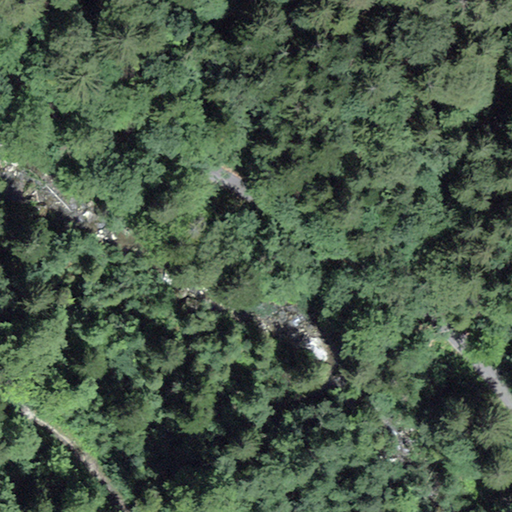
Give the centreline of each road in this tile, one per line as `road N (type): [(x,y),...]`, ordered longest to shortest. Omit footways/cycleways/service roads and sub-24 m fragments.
road 1 (unclassified): [(511,401),(434,320),(342,250),(0,73)]
road 2 (track): [(0,384),(78,449),(128,511)]
